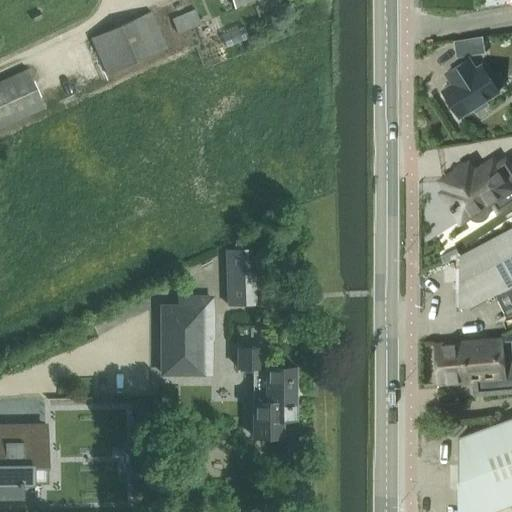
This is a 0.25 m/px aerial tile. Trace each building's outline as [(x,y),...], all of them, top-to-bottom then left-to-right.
[(195,9),(172,19),(179,34),(201,24),(195,9)] [(91,39),(107,74),(167,47),(151,12),(91,39)] [(482,35),(453,39),(456,56),(484,52),(482,35)] [(451,83),(442,89),(459,116),(472,108),(475,112),(487,104),(484,100),(497,91),(480,64),(475,68),(468,58),(445,73),(451,83)] [(0,127),(45,107),(28,71),(0,83),(0,127)] [(469,158),(436,179),(441,188),(436,191),(458,225),(490,204),(496,214),(511,203),(511,164),(505,154),(496,159),(493,154),(474,166),(469,158)] [(469,303),(493,290),(505,315),(511,311),(511,225),(458,255),(458,304),(469,303)] [(227,304),(260,303),(258,250),(225,251),(227,304)] [(180,307),(163,306),(163,373),(209,373),(210,297),(180,297),(180,307)] [(499,336),(433,343),(436,381),(472,378),(473,390),(511,386),(511,373),(503,375),(499,336)] [(237,367),(261,367),(261,348),(237,348),(237,367)] [(282,436),(282,419),(295,419),(295,367),(265,367),(266,402),(253,402),(253,437),(282,436)] [(479,511),(511,500),(511,415),(456,437),(455,511),(479,511)] [(148,424),(132,424),(133,468),(148,468),(148,424)] [(0,497),(22,497),(22,481),(31,481),(31,465),(46,465),(45,425),(3,426),(4,449),(0,448),(0,497)]
